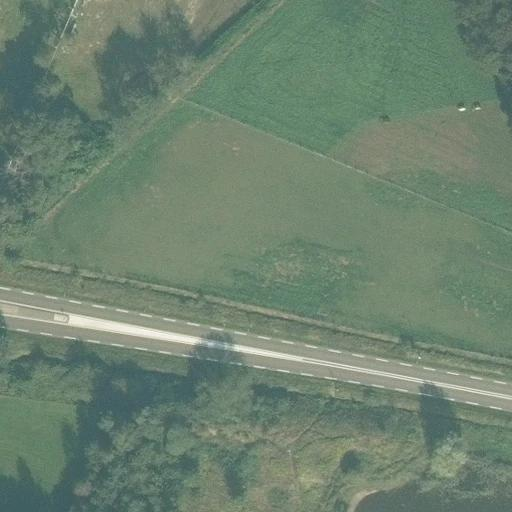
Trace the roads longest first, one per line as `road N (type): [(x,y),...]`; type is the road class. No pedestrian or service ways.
road 1 (primary): [(511,401),(135,332)]
road 2 (primary): [(135,332),(0,294)]
road 3 (primary): [(0,322),(135,332)]
